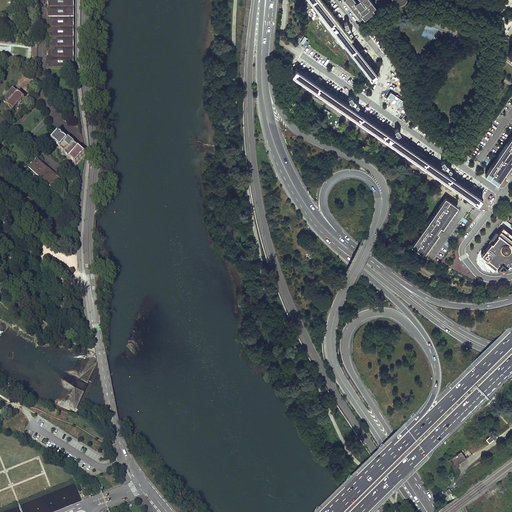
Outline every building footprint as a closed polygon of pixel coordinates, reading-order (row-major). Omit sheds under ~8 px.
[(74,68),(73,0),(48,0),(49,68),(74,68)] [(308,0),(370,78),(377,74),(342,29),(348,28),(346,20),(343,21),(344,25),(339,26),(318,0),(308,0)] [(344,0),(357,16),(360,13),(361,15),(363,17),(366,15),(365,12),(368,10),(370,12),(373,9),(372,7),(370,5),(373,3),(370,0),(357,0),(356,1),(355,0),(344,0)] [(425,26),(422,37),(439,41),(442,30),(425,26)] [(292,75),(477,205),(481,198),(475,194),(469,190),(441,170),(446,166),(442,159),(439,161),(442,165),(438,168),(395,138),(401,134),(396,127),(393,129),(396,133),(392,136),(348,105),(354,101),(350,95),(347,97),(349,101),(345,103),(296,69),(292,75)] [(25,99),(13,88),(2,101),(14,111),(25,99)] [(85,153),(69,139),(68,140),(59,132),(52,140),(61,148),(63,145),(68,150),(65,153),(76,163),(85,153)] [(511,135),(484,175),(493,181),(500,170),(504,173),(506,169),(511,162),(509,160),(511,156),(511,135)] [(55,177),(59,181),(61,180),(60,179),(41,162),(37,159),(36,160),(40,164),(44,167),(52,174),(55,177)] [(33,172),(40,164),(36,160),(29,168),(33,172)] [(37,175),(44,167),(40,164),(33,172),(37,175)] [(45,182),(52,174),(44,167),(37,175),(45,182)] [(500,170),(493,181),(497,184),(504,173),(500,170)] [(52,174),(45,182),(48,185),(55,177),(52,174)] [(53,189),(59,181),(55,177),(48,185),(53,189)] [(472,186),(469,190),(475,194),(478,190),(472,186)] [(411,247),(424,253),(431,244),(437,233),(436,232),(440,227),(441,228),(450,216),(456,207),(445,199),(411,247)] [(511,234),(503,227),(500,230),(498,233),(497,234),(498,235),(495,239),(492,243),(491,242),(482,255),(488,259),(488,258),(498,266),(497,267),(503,271),(507,266),(510,263),(511,264),(511,234)] [(491,242),(492,243),(495,239),(498,235),(497,234),(495,233),(492,236),(489,240),(491,242)] [(498,266),(488,258),(488,259),(486,261),(496,268),(497,267),(498,266)] [(494,433),(486,440),(489,444),(497,437),(494,433)] [(466,445),(473,454),(483,448),(480,443),(476,446),(473,441),(466,445)] [(448,460),(453,467),(466,459),(461,452),(448,460)]
